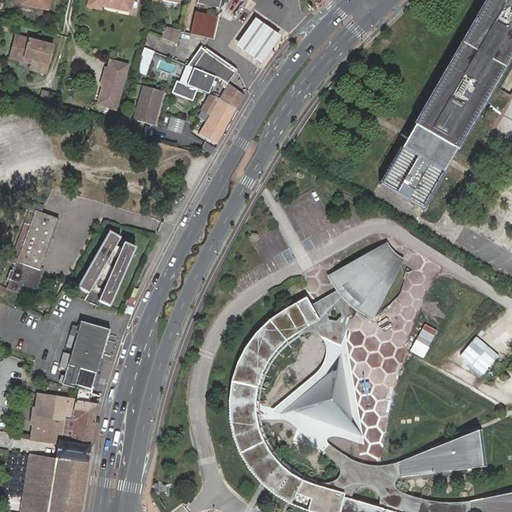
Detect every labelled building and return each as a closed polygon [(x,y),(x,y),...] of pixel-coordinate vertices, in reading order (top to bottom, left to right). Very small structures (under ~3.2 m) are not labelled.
[(88,0),(88,4),(100,7),(101,3),(130,10),(132,0),(88,0)] [(198,0),(198,4),(220,9),(222,0),(198,0)] [(246,0),(229,0),(222,10),(234,18),(246,0)] [(511,0),(481,0),(407,130),(449,155),(511,45),(511,0)] [(196,11),(191,34),(212,39),(218,16),(196,11)] [(255,18),(236,45),(248,54),(262,63),(281,37),(267,27),(255,18)] [(178,44),(181,31),(166,27),(163,39),(178,44)] [(21,35),(16,33),(10,56),(32,62),(34,58),(16,53),(21,35)] [(32,62),(31,68),(47,72),(55,44),(21,35),(16,53),(34,58),(32,62)] [(146,46),(138,70),(148,73),(156,49),(146,46)] [(220,80),(227,84),(236,73),(201,48),(187,66),(195,69),(216,78),(220,80)] [(161,66),(175,72),(177,66),(164,60),(161,66)] [(128,66),(110,61),(108,69),(106,69),(101,85),(103,88),(105,88),(103,93),(102,92),(98,104),(116,109),(128,66)] [(180,83),(175,94),(192,101),(197,90),(209,95),(216,78),(195,69),(187,86),(180,83)] [(143,86),(133,120),(153,126),(163,92),(143,86)] [(229,86),(220,100),(237,110),(246,95),(229,86)] [(41,92),(38,106),(51,110),(54,96),(41,92)] [(218,143),(237,110),(220,100),(213,97),(210,95),(204,110),(213,114),(201,134),(218,143)] [(407,130),(394,152),(436,176),(449,155),(407,130)] [(394,152),(373,188),(415,213),(436,176),(394,152)] [(17,267),(15,273),(12,272),(8,283),(11,284),(9,291),(20,295),(23,287),(38,292),(43,277),(41,272),(54,234),(59,221),(36,213),(36,215),(30,213),(12,265),(17,267)] [(122,239),(111,233),(80,288),(91,294),(116,249),(122,239)] [(136,251),(125,246),(122,252),(119,260),(112,275),(109,283),(105,293),(103,296),(100,303),(111,308),(136,251)] [(358,275),(346,284),(367,303),(375,292),(385,297),(403,266),(400,263),(398,266),(386,254),(389,251),(386,248),(353,265),(358,275)] [(104,280),(109,283),(112,275),(107,273),(115,259),(119,260),(122,252),(116,249),(93,291),(103,296),(105,293),(98,289),(104,280)] [(333,342),(335,356),(335,364),(343,357),(348,332),(367,303),(346,284),(316,301),(321,309),(299,322),(301,327),(287,336),(282,341),(277,346),(273,352),(268,358),(264,366),(260,373),(258,380),(257,390),(257,395),(257,405),(258,419),(260,427),(262,433),(266,442),(270,448),(274,454),(278,459),(283,464),(290,470),(297,475),(301,477),(305,480),(314,483),(319,486),(325,487),(346,492),(346,494),(352,497),(353,494),(354,491),(357,487),(361,484),(364,483),(371,483),(376,485),(382,489),(385,494),(386,498),(384,507),(389,509),(391,503),(393,504),(399,506),(406,508),(413,511),(415,511),(475,511),(477,501),(456,502),(438,501),(429,499),(414,494),(408,492),(406,491),(402,487),(399,483),(398,481),(400,478),(406,475),(404,460),(386,464),(378,465),(374,464),(353,459),(340,451),(311,431),(301,421),(300,419),(299,416),(300,411),(290,407),(293,419),(338,463),(340,467),(341,471),(339,476),(338,478),(335,480),(327,480),(315,477),(300,470),(292,465),(285,459),(278,452),(273,442),(266,427),(263,413),(262,399),(262,389),(264,380),(270,366),(274,359),(284,347),(290,340),(300,334),(308,330),(315,329),(322,329),(327,332),(330,336),(333,342)] [(13,294),(0,288),(0,294),(10,300),(13,294)] [(321,309),(316,301),(312,295),(295,304),(284,310),(277,316),(256,337),(247,352),(240,365),(237,374),(235,386),(235,398),(235,415),(237,430),(238,434),(244,449),(254,466),(265,478),(276,488),(281,492),(292,500),(311,507),(328,511),(341,511),(342,508),(351,511),(415,511),(413,511),(406,508),(399,506),(393,504),(391,503),(389,509),(384,507),(352,497),(346,494),(346,492),(325,487),(319,486),(314,483),(305,480),(301,477),(297,475),(290,470),(283,464),(278,459),(274,454),(270,448),(266,442),(262,433),(260,427),(258,419),(257,405),(257,395),(257,390),(258,380),(260,373),(264,366),(268,358),(273,352),(277,346),(282,341),(287,336),(301,327),(299,322),(321,309)] [(92,394),(93,395),(104,355),(112,330),(107,328),(82,322),(63,386),(79,391),(92,394)] [(65,351),(62,364),(68,366),(72,353),(65,351)] [(290,407),(300,411),(360,435),(348,353),(343,357),(335,364),(284,405),(290,407)] [(92,394),(79,391),(77,401),(89,403),(92,394)] [(73,417),(77,401),(43,396),(38,407),(33,439),(59,441),(65,416),(73,417)] [(59,441),(91,446),(98,404),(89,403),(77,401),(73,417),(65,416),(59,441)] [(404,460),(406,475),(489,465),(485,429),(404,460)] [(90,455),(91,446),(59,441),(58,450),(57,455),(89,462),(90,455)] [(80,511),(89,462),(57,455),(56,459),(31,455),(22,511),(15,511),(9,511),(8,511),(80,511)] [(511,511),(511,493),(477,501),(475,511),(511,511)]
